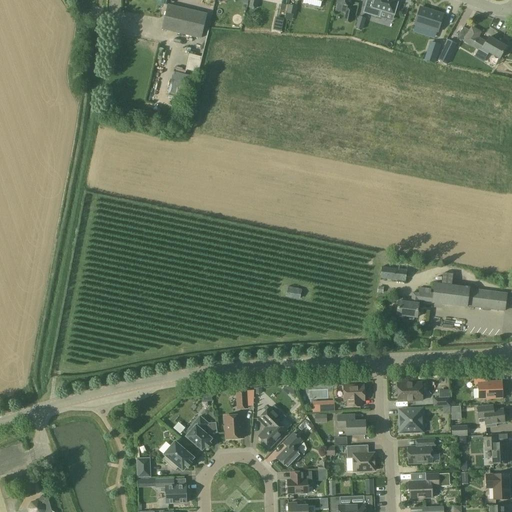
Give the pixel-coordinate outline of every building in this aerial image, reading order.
[(256,10),(258,0),(256,0),(250,0),(249,8),(256,10)] [(377,0),(365,0),(362,12),(385,19),(386,13),(393,15),(397,0),(379,0),(377,0)] [(207,13),(168,3),(162,27),(201,36),(207,13)] [(296,16),(298,7),(289,5),(287,14),(296,16)] [(441,16),(419,5),(411,20),(433,31),(441,16)] [(347,10),(344,23),(350,25),(353,12),(347,10)] [(356,27),(362,29),(365,19),(359,17),(356,27)] [(469,31),(457,24),(451,34),(487,55),(488,53),(499,59),(506,48),(488,37),(485,42),(477,38),(480,33),(471,28),(469,31)] [(456,45),(448,41),(438,61),(446,64),(456,45)] [(440,45),(430,42),(425,60),(434,63),(440,45)] [(406,273),(407,265),(389,262),(388,268),(381,267),(380,279),(405,282),(406,273)] [(452,285),(454,274),(442,273),(441,284),(452,285)] [(432,295),(431,303),(431,304),(467,308),(467,307),(505,312),(507,294),(470,289),(470,288),(434,283),(432,295)] [(299,300),(302,289),(287,286),(285,297),(299,300)] [(431,303),(432,295),(430,295),(431,289),(419,287),(418,293),(412,292),(411,300),(400,298),(400,302),(398,302),(396,315),(417,318),(418,309),(418,304),(419,301),(431,303)] [(487,383),(486,376),(474,376),(474,384),(478,384),(478,399),(502,398),(501,382),(487,383)] [(398,402),(422,401),(421,383),(397,384),(398,402)] [(361,407),(361,401),(364,401),(363,385),(343,386),(344,401),(345,401),(345,407),(361,407)] [(237,410),(248,409),(247,390),(236,391),(237,410)] [(202,395),(203,403),(213,401),(212,393),(202,395)] [(433,408),(451,407),(450,397),(433,399),(433,408)] [(310,406),(310,409),(313,409),(313,412),(323,411),(323,404),(313,404),(313,406),(310,406)] [(286,418),(274,405),(271,408),(270,408),(258,420),(267,428),(258,437),(270,448),(287,431),(280,424),(286,418)] [(490,411),(489,407),(477,408),(478,419),(484,418),(485,425),(504,423),(503,410),(490,411)] [(399,434),(423,433),(422,409),(398,410),(399,434)] [(315,423),(327,423),(327,415),(315,416),(315,423)] [(237,441),(237,439),(241,439),(240,427),(242,427),(242,416),(224,417),(226,440),(230,439),(230,441),(232,442),(236,442),(237,441)] [(351,422),(351,416),(337,416),(338,428),(346,428),(347,435),(365,435),(365,422),(351,422)] [(207,449),(211,444),(209,443),(212,439),(202,431),(208,424),(200,417),(188,430),(190,432),(186,437),(202,451),(205,448),(207,449)] [(452,437),(467,437),(467,426),(451,427),(452,437)] [(297,462),(301,459),(300,454),(295,449),(302,442),(293,433),(283,443),(288,448),(277,459),(287,468),(293,462),(297,462)] [(497,444),(497,438),(485,439),(485,445),(492,445),(493,464),(507,464),(506,444),(497,444)] [(408,464),(432,463),(431,447),(435,447),(434,439),(422,440),(422,447),(408,448),(408,464)] [(188,468),(191,464),(190,463),(194,458),(175,442),(164,455),(166,457),(164,460),(175,470),(178,467),(183,471),(186,467),(188,468)] [(367,454),(364,452),(364,446),(347,447),(347,459),(353,459),(354,472),(355,472),(358,474),(362,474),(365,471),(375,471),(374,454),(367,454)] [(327,456),(335,456),(335,447),(326,447),(327,456)] [(138,477),(150,477),(149,459),(137,459),(138,477)] [(318,471),(327,471),(326,461),(321,462),(321,466),(318,466),(318,471)] [(288,494),(308,494),(307,485),(312,484),(312,473),(299,474),(300,480),(287,480),(288,494)] [(410,502),(424,501),(423,500),(432,499),(432,487),(439,487),(438,474),(426,475),(426,482),(409,483),(410,502)] [(505,482),(505,475),(508,475),(486,475),(486,488),(493,488),(494,500),(509,500),(508,482),(505,482)] [(174,487),(173,480),(156,480),(156,488),(166,488),(166,504),(187,503),(186,486),(174,487)] [(52,511),(49,500),(41,496),(38,501),(31,502),(27,508),(28,511),(52,511)] [(363,497),(351,497),(351,506),(351,511),(366,511),(367,511),(372,510),(372,496),(363,497)] [(351,511),(351,506),(351,497),(340,498),(330,498),(330,511),(336,511),(351,511)]
